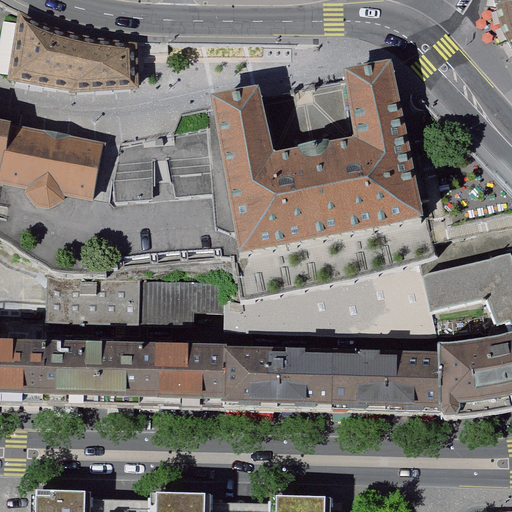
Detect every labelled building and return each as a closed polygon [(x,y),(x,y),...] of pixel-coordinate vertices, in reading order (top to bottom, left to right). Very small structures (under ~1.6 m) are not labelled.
[(511,0),(502,0),(502,12),(511,10),(511,0)] [(511,10),(502,12),(508,41),(511,47),(511,10)] [(106,50),(76,44),(22,22),(14,92),(69,102),(140,97),(137,50),(106,50)] [(247,260),(429,225),(399,73),(351,83),(363,141),(280,158),(268,99),(218,109),(247,260)] [(0,184),(1,185),(13,132),(0,129),(0,184)] [(102,147),(13,132),(1,185),(0,189),(0,193),(28,197),(27,205),(36,216),(50,219),(62,211),(66,206),(92,211),(102,147)] [(449,351),(446,358),(449,418),(455,428),(466,427),(470,420),(511,412),(511,258),(425,279),(436,319),(437,322),(488,309),(500,342),(449,351)] [(244,302),(226,308),(226,336),(439,339),(436,319),(425,279),(420,263),(338,284),(244,302)] [(45,278),(45,318),(136,319),(136,279),(45,278)] [(0,342),(0,399),(56,403),(58,343),(0,342)] [(58,343),(56,403),(139,406),(142,347),(58,343)] [(142,347),(139,406),(185,408),(226,410),(228,350),(187,348),(142,347)] [(228,350),(226,410),(335,414),(337,354),(228,350)] [(337,354),(335,414),(449,418),(446,358),(337,354)] [(34,511),(95,511),(95,509),(95,504),(96,500),(40,499),(40,501),(40,503),(35,503),(34,511)] [(216,511),(217,503),(155,502),(155,511),(216,511)] [(335,511),(335,509),(335,504),(275,502),(274,511),(335,511)]
